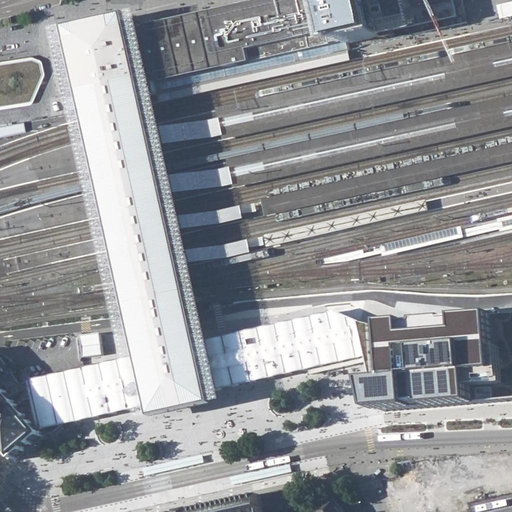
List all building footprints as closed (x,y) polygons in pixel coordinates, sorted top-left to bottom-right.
[(69,95),(73,113),(90,109),(104,106),(106,106),(128,100),(150,95),(159,94),(159,91),(178,87),(186,85),(250,71),(278,65),(280,65),(296,61),(301,60),(305,59),(321,55),(320,52),(319,48),(326,46),(347,42),(383,34),(375,0),(267,0),(250,4),(214,12),(193,17),(188,18),(171,22),(164,23),(144,28),(135,30),(111,36),(94,39),(81,42),(75,44),(58,48),(69,95)] [(511,5),(500,8),(503,21),(511,19),(511,5)] [(135,29),(132,15),(71,29),(74,43),(75,44),(79,63),(87,93),(90,109),(93,121),(129,272),(129,274),(141,321),(147,346),(149,356),(150,361),(151,365),(152,369),(153,372),(157,391),(159,403),(160,404),(163,418),(181,414),(221,405),(217,390),(215,378),(213,372),(212,366),(211,361),(209,351),(207,343),(205,336),(199,308),(195,294),(190,270),(188,263),(187,257),(186,252),(183,238),(182,232),(180,226),(179,224),(179,220),(174,201),(174,199),(173,196),(171,187),(170,183),(169,178),(168,173),(163,154),(162,148),(160,140),(159,135),(157,127),(150,95),(148,87),(148,85),(141,54),(139,48),(135,30),(135,29)] [(43,77),(40,64),(37,61),(31,58),(0,63),(0,112),(26,108),(31,107),(43,77)] [(0,380),(45,433),(50,429),(52,431),(55,432),(56,433),(58,432),(60,432),(63,430),(72,422),(77,421),(102,416),(128,410),(159,403),(177,399),(200,394),(217,390),(234,386),(236,385),(245,383),(258,380),(276,377),(302,371),(313,368),(314,374),(321,372),(357,364),(364,362),(370,361),(375,360),(375,358),(374,355),(373,353),(373,351),(372,348),(370,337),(368,331),(367,325),(363,308),(350,310),(346,311),(340,312),(335,314),(264,330),(229,338),(220,340),(207,343),(189,347),(167,352),(149,356),(126,362),(92,369),(39,381),(33,383),(22,385),(12,373),(17,368),(18,366),(18,365),(17,364),(17,363),(16,363),(14,363),(13,363),(9,367),(4,360),(4,359),(2,358),(1,358),(0,357),(0,380)] [(511,315),(496,317),(468,319),(416,324),(376,327),(367,325),(368,331),(370,337),(372,348),(373,351),(373,353),(374,355),(375,358),(375,360),(378,370),(380,381),(378,381),(386,413),(388,413),(413,411),(422,410),(423,410),(436,409),(464,407),(471,406),(483,405),(484,405),(487,405),(507,403),(510,403),(511,403),(511,315)] [(86,357),(105,355),(103,332),(84,334),(86,357)] [(45,433),(0,380),(0,443),(1,445),(3,443),(6,446),(4,448),(6,450),(7,450),(14,459),(16,462),(18,460),(17,459),(26,451),(27,452),(29,450),(27,448),(31,445),(33,447),(35,445),(35,444),(44,437),(46,435),(45,433)] [(300,406),(330,398),(326,382),(296,390),(300,406)] [(211,457),(152,468),(153,471),(154,474),(165,472),(212,463),(211,460),(211,457)] [(425,511),(416,461),(402,464),(410,511),(425,511)] [(278,468),(220,481),(221,484),(221,487),(291,472),(290,469),(289,466),(278,468)] [(272,495),(262,498),(264,511),(287,511),(282,493),(272,495)] [(264,511),(262,498),(258,498),(256,498),(253,499),(251,500),(199,511),(264,511)] [(316,511),(341,511),(335,501),(316,511)]
